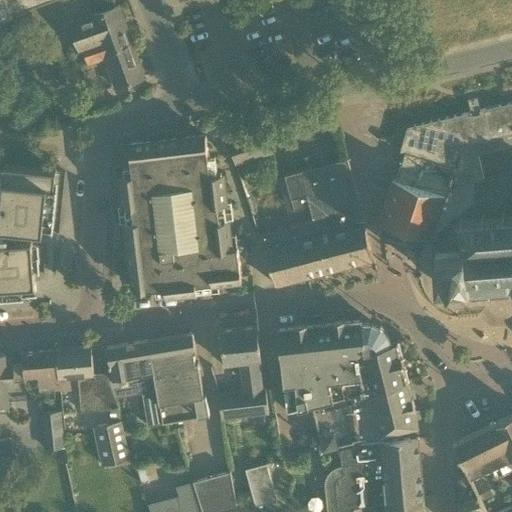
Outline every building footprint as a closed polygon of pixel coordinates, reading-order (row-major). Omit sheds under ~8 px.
[(0,0),(0,18),(50,0),(0,0)] [(465,0),(438,0),(426,4),(435,28),(471,15),(465,0)] [(133,42),(119,4),(90,15),(68,23),(79,53),(84,52),(81,45),(98,39),(105,37),(110,50),(133,42)] [(0,55),(6,78),(22,73),(26,72),(17,35),(0,38),(0,55)] [(110,50),(105,37),(98,39),(81,45),(84,52),(88,63),(105,57),(116,87),(145,76),(133,42),(110,50)] [(410,123),(404,145),(453,160),(457,146),(476,141),(477,143),(500,138),(500,136),(511,133),(511,80),(493,85),(493,87),(460,94),(460,92),(437,97),(438,99),(418,104),(412,123),(410,123)] [(76,112),(106,101),(102,89),(72,101),(76,112)] [(236,162),(273,150),(266,128),(228,140),(236,162)] [(210,173),(206,135),(129,144),(132,173),(122,174),(135,289),(164,285),(165,293),(197,289),(196,282),(204,282),(242,277),(236,233),(228,234),(221,172),(210,173)] [(483,180),(483,176),(405,152),(396,179),(393,178),(380,223),(384,224),(385,238),(419,249),(432,239),(434,230),(439,231),(473,202),(471,182),(483,180)] [(373,257),(357,200),(359,199),(348,157),(285,175),(295,210),(310,205),(313,216),(315,216),(316,219),(262,233),(266,248),(275,284),(306,275),(373,257)] [(0,209),(0,230),(2,230),(30,233),(43,234),(44,218),(51,218),(53,204),(46,203),(47,188),(54,189),(56,172),(4,168),(0,209)] [(511,216),(505,217),(505,212),(502,213),(502,217),(485,219),(484,214),(481,214),(482,219),(463,220),(463,216),(460,216),(460,221),(455,221),(456,224),(460,224),(462,249),(435,251),(436,258),(437,273),(437,281),(450,280),(451,294),(466,293),(466,296),(470,296),(469,292),(487,290),(488,294),(491,294),(491,290),(509,289),(509,293),(511,292),(511,290),(511,289),(511,288),(511,216)] [(30,233),(2,230),(1,243),(0,242),(0,286),(36,284),(32,240),(29,241),(30,233)] [(401,354),(397,341),(392,329),(387,323),(383,319),(365,313),(277,318),(282,365),(287,411),(312,405),(407,380),(404,367),(405,367),(404,364),(403,365),(401,357),(402,357),(402,354),(401,354)] [(263,388),(259,359),(261,359),(257,326),(220,330),(224,364),(240,362),(243,390),(219,393),(222,417),(269,411),(266,388),(263,388)] [(196,350),(193,334),(150,342),(149,339),(148,339),(159,403),(163,422),(210,414),(206,394),(204,394),(198,361),(196,362),(194,351),(196,350)] [(148,339),(107,346),(111,366),(113,379),(114,378),(131,375),(134,393),(143,392),(149,425),(163,422),(159,403),(148,339)] [(81,411),(110,408),(119,407),(107,371),(94,372),(91,345),(57,348),(60,388),(71,388),(69,376),(78,375),(81,411)] [(60,388),(57,348),(22,351),(24,376),(38,374),(39,382),(42,382),(42,390),(46,390),(47,398),(56,397),(55,389),(60,388)] [(5,359),(5,353),(0,352),(0,401),(10,401),(9,388),(15,387),(12,358),(5,359)] [(411,397),(407,380),(312,405),(324,448),(354,442),(419,425),(418,419),(415,409),(412,396),(411,397)] [(119,407),(110,408),(111,421),(122,419),(119,407)] [(61,410),(39,411),(40,447),(62,447),(61,410)] [(511,413),(453,443),(469,475),(470,476),(471,476),(492,467),(496,477),(511,468),(511,413)] [(131,458),(122,419),(111,421),(93,426),(102,465),(131,458)] [(337,511),(346,509),(361,506),(387,501),(424,497),(419,436),(361,442),(362,444),(340,449),(342,465),(343,474),(338,477),(335,483),(337,511)] [(256,505),(277,499),(267,462),(246,468),(256,505)] [(203,511),(204,511),(237,503),(230,470),(193,480),(203,511)] [(470,476),(469,475),(458,478),(455,480),(454,484),(457,502),(481,498),(471,476),(470,476)] [(203,511),(193,480),(176,485),(179,495),(183,511),(203,511)] [(425,511),(424,497),(387,501),(387,511),(425,511)] [(458,511),(487,511),(481,498),(457,502),(458,511)] [(253,511),(252,503),(216,511),(253,511)]
